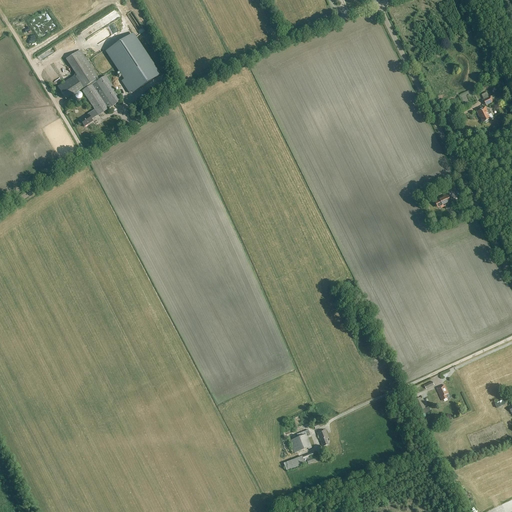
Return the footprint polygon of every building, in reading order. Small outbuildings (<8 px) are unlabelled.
[(137,10),(145,4),(142,0),(139,0),(134,4),(132,2),(125,7),(129,12),(136,8),(137,10)] [(141,11),(139,12),(141,15),(149,10),(145,5),(139,8),(141,11)] [(117,19),(124,15),(120,8),(113,12),(117,19)] [(23,20),(26,26),(32,23),(28,17),(23,20)] [(110,17),(86,30),(88,35),(113,22),(110,17)] [(102,35),(106,40),(125,28),(122,23),(102,35)] [(39,33),(30,38),(32,42),(41,37),(39,33)] [(133,93),(159,76),(132,35),(106,52),(124,80),(121,82),(128,94),(132,92),(133,93)] [(84,127),(93,122),(92,120),(122,100),(106,76),(97,81),(97,80),(99,79),(80,50),(66,60),(77,77),(76,78),(75,76),(57,87),(66,100),(84,88),(85,89),(82,91),(94,110),(88,114),(88,115),(80,121),(84,127)] [(64,72),(59,61),(55,63),(56,65),(54,66),(57,75),(59,74),(61,78),(63,77),(61,73),(64,72)] [(486,106),(494,102),(491,97),(484,100),(486,106)] [(483,123),(484,123),(485,123),(489,122),(489,120),(491,120),(489,116),(489,115),(485,107),(477,112),(480,118),(480,117),(483,123)] [(457,188),(453,180),(449,183),(446,185),(449,192),(453,190),(453,191),(457,188)] [(445,206),(451,203),(447,195),(435,201),(437,205),(440,203),(441,207),(444,205),(445,206)] [(445,386),(437,389),(440,396),(442,401),(447,398),(445,395),(448,394),(445,386)] [(425,409),(420,398),(415,400),(419,411),(425,409)] [(294,454),(311,447),(307,437),(310,436),(308,430),(296,435),(298,438),(289,441),(294,454)] [(325,430),(317,433),(322,447),(328,445),(326,439),(328,438),(325,430)] [(283,464),(286,471),(305,464),(307,463),(308,465),(316,461),(315,457),(310,459),(309,457),(313,456),(312,452),(283,464)]
